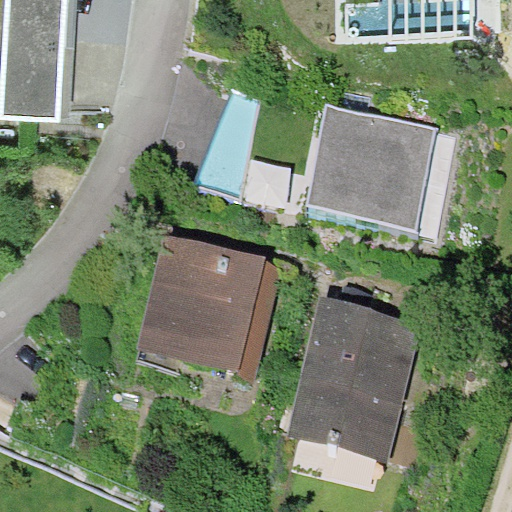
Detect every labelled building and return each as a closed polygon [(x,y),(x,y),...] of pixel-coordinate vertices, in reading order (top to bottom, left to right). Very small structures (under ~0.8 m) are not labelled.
[(70,0),(15,0),(11,112),(66,114),(70,0)] [(439,140),(325,119),(305,225),(418,247),(439,140)] [(273,278),(168,256),(144,373),(249,395),(273,278)] [(436,347),(312,318),(280,454),(404,483),(436,347)] [(92,511),(19,486),(9,511),(92,511)]
